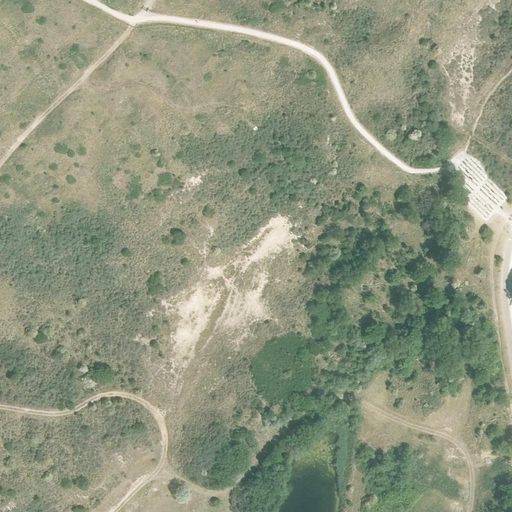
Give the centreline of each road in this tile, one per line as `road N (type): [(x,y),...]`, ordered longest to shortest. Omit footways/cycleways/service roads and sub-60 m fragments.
road 1 (track): [(470,511),(477,478),(455,440),(335,398),(305,414),(235,483),(214,488),(160,469),(121,504)]
road 2 (track): [(0,407),(64,413),(108,393),(128,395),(160,422),(160,469)]
road 3 (unknown): [(511,404),(488,283),(511,208)]
road 4 (track): [(0,165),(133,21)]
road 5 (track): [(160,422),(189,360),(225,315),(242,259)]
